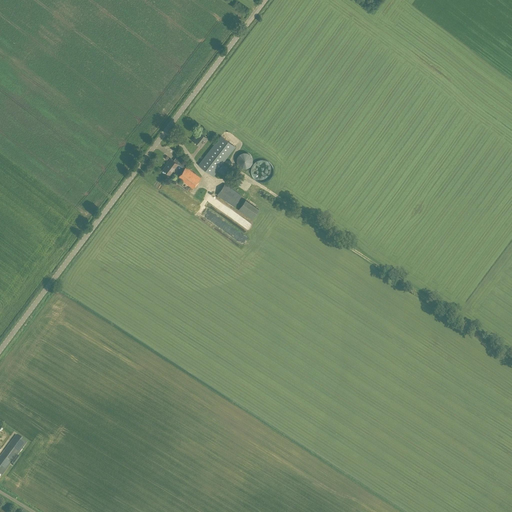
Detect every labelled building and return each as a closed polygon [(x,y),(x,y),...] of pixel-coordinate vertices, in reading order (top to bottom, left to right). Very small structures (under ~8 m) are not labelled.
[(205,140),(207,138),(199,132),(192,140),(199,145),(204,140),(205,140)] [(213,176),(217,172),(215,171),(235,146),(221,135),(198,164),(213,176)] [(246,168),(250,166),(252,162),(252,158),(250,154),(247,152),(243,152),(239,154),(237,157),(236,162),(238,165),(242,168),(246,168)] [(178,164),(170,158),(166,163),(167,163),(163,169),(169,174),(178,164)] [(227,178),(231,172),(222,164),(217,170),(227,178)] [(193,188),(198,182),(201,178),(186,166),(177,177),(193,188)] [(233,206),(241,195),(225,183),(217,195),(233,206)] [(252,219),(259,209),(245,199),(238,210),(252,219)] [(0,475),(2,477),(27,443),(16,435),(0,456),(0,475)]
